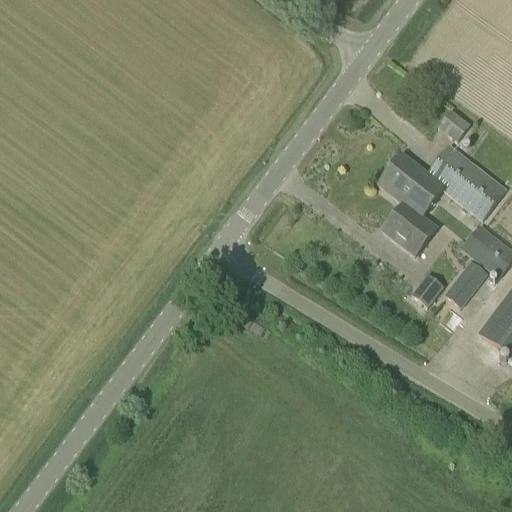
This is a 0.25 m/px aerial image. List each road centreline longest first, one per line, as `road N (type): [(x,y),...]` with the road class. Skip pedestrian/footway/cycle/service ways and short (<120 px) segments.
road 1 (unclassified): [(511,433),(217,254)]
road 2 (unclassified): [(24,511),(217,254)]
road 3 (unclassified): [(217,254),(366,57)]
